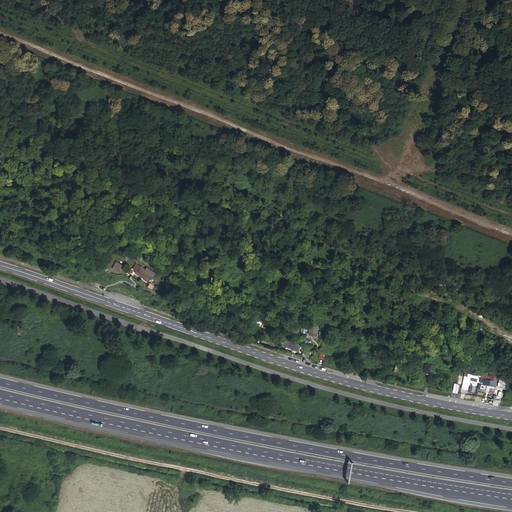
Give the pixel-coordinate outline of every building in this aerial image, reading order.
[(123,265),(116,262),(113,269),(119,272),(123,265)] [(155,273),(147,268),(146,270),(140,266),(139,267),(136,264),(133,269),(136,271),(135,272),(138,273),(137,274),(148,282),(155,273)] [(309,323),(308,334),(318,335),(319,324),(309,323)] [(315,335),(315,343),(323,344),(324,336),(315,335)] [(366,346),(352,342),(350,348),(365,352),(366,346)] [(310,352),(299,348),(298,351),(291,348),(289,354),(307,360),(310,352)] [(364,367),(356,365),(355,371),(363,373),(364,367)] [(431,373),(426,371),(424,374),(422,382),(428,384),(430,376),(431,373)] [(446,376),(435,373),(433,382),(444,384),(447,384),(448,381),(445,380),(446,376)] [(419,378),(406,375),(404,382),(417,385),(419,378)] [(462,389),(464,377),(458,376),(458,379),(460,379),(459,385),(457,384),(456,388),(462,389)] [(484,378),(482,383),(495,387),(497,381),(484,378)] [(493,393),(506,396),(509,386),(498,384),(497,389),(494,388),(493,393)]
